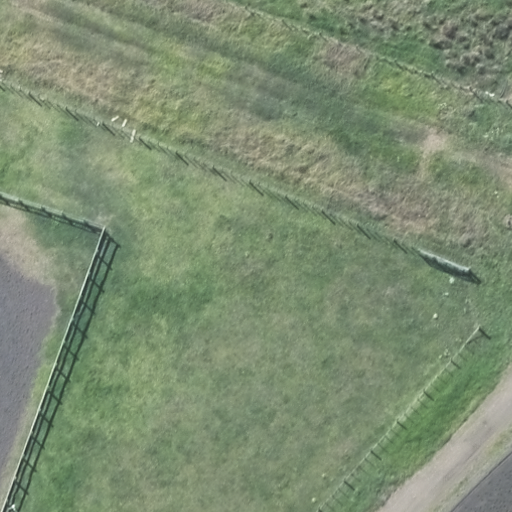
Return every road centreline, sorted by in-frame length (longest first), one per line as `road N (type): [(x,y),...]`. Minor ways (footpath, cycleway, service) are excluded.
road 1 (track): [(13,0),(511,197)]
road 2 (track): [(511,413),(419,511)]
